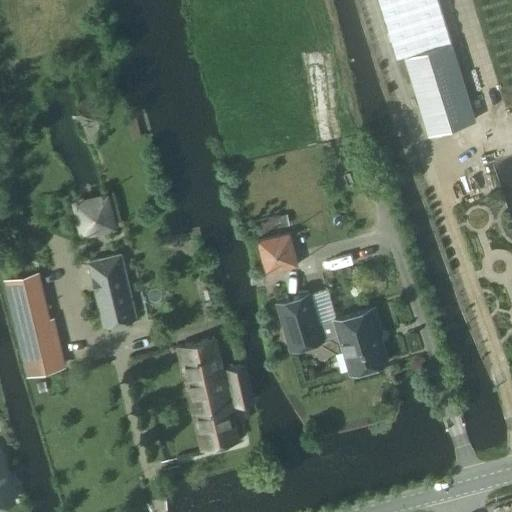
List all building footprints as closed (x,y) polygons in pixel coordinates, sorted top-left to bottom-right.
[(379,0),(397,56),(404,54),(451,39),(438,0),(379,0)] [(451,39),(404,54),(416,91),(428,133),(440,129),(474,118),(467,93),(451,39)] [(288,225),(286,215),(278,217),(280,226),(288,225)] [(257,240),(265,272),(296,264),(289,232),(257,240)] [(123,259),(93,264),(107,326),(137,319),(123,259)] [(40,274),(8,281),(30,375),(66,367),(55,320),(51,321),(40,274)] [(308,292),(277,301),(291,347),(322,338),(321,337),(317,323),(308,292)] [(324,339),(340,334),(350,371),(386,361),(378,332),(381,331),(374,307),(319,322),(324,339)] [(234,383),(228,385),(217,338),(180,347),(205,448),(241,439),(232,404),(237,402),(238,405),(255,400),(254,396),(246,365),(230,369),(234,383)] [(0,457),(0,500),(11,497),(0,457)]
